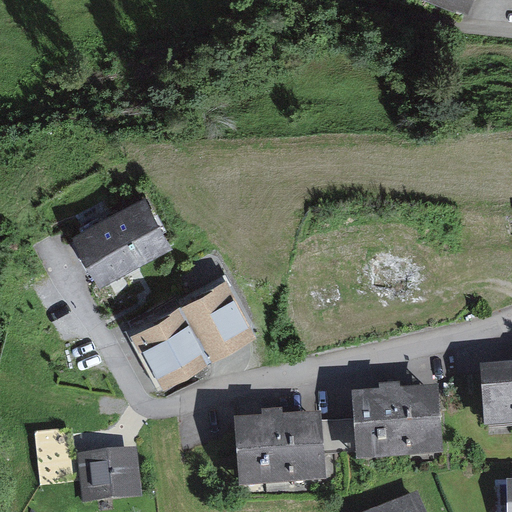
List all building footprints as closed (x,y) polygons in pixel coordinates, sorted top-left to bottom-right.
[(144,202),(75,241),(100,286),(169,247),(144,202)] [(254,337),(225,287),(184,310),(213,360),(254,337)] [(176,315),(135,338),(164,389),(205,365),(176,315)] [(511,364),(483,366),(487,422),(511,420),(511,364)] [(436,387),(354,393),(359,455),(441,449),(436,387)] [(318,413),(236,420),(241,483),(323,476),(318,413)] [(134,451),(81,457),(85,498),(138,492),(134,451)] [(511,511),(511,473),(500,473),(500,511),(511,511)] [(436,511),(428,488),(371,508),(372,511),(436,511)]
